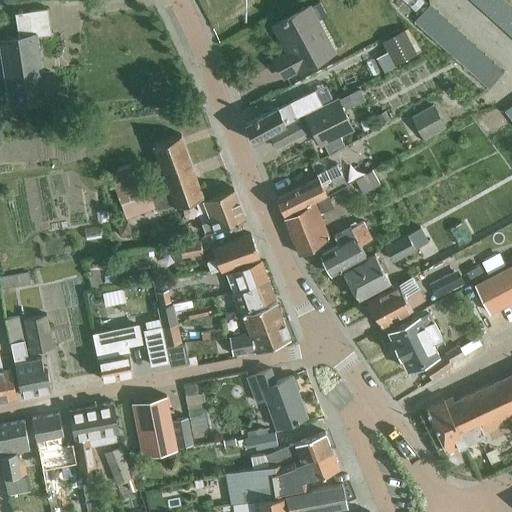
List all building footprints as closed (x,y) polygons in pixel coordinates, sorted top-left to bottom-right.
[(486,11),(496,0),(479,0),(477,3),(486,11)] [(495,20),(511,3),(507,0),(496,0),(486,11),(495,20)] [(505,28),(511,20),(511,4),(511,3),(495,20),(505,28)] [(297,67),(298,70),(333,51),(308,5),(274,24),(288,51),(274,58),(283,75),(297,67)] [(424,30),(438,13),(429,5),(425,8),(414,21),(424,30)] [(50,70),(42,72),(36,35),(51,32),(47,7),(15,12),(19,37),(0,40),(11,104),(54,96),(50,70)] [(433,38),(448,21),(438,13),(424,30),(433,38)] [(442,46),(457,29),(448,21),(433,38),(442,46)] [(383,40),(395,63),(418,51),(405,28),(383,40)] [(452,54),(466,38),(457,29),(442,46),(452,54)] [(461,63),(476,46),(466,38),(452,54),(461,63)] [(471,71),(485,54),(476,46),(461,63),(471,71)] [(480,79),(495,63),(485,54),(471,71),(480,79)] [(495,63),(480,79),(490,88),(504,71),(495,63)] [(246,122),(254,141),(255,141),(255,140),(270,133),(299,117),(305,114),(322,105),(314,91),(291,103),(279,108),(278,106),(262,114),(246,122)] [(187,97),(191,111),(202,107),(197,93),(187,97)] [(305,114),(320,145),(353,129),(337,98),(322,105),(305,114)] [(433,105),(411,117),(424,139),(445,127),(433,105)] [(307,133),(299,117),(270,133),(277,147),(307,133)] [(175,203),(176,205),(203,196),(181,134),(153,144),(168,186),(140,196),(129,165),(109,173),(126,218),(156,207),(157,211),(175,203)] [(362,159),(344,168),(350,180),(368,171),(362,159)] [(355,179),(363,193),(380,183),(372,169),(355,179)] [(276,197),(285,214),(346,184),(341,175),(322,184),(318,177),(276,197)] [(201,222),(206,234),(244,219),(233,189),(203,200),(210,218),(201,222)] [(332,207),(328,196),(317,201),(321,212),(332,207)] [(284,216),(298,253),(328,238),(314,202),(284,216)] [(459,234),(470,230),(463,212),(452,216),(459,234)] [(321,254),(332,274),(366,256),(360,245),(372,238),(363,221),(334,237),(339,245),(321,254)] [(385,247),(393,261),(428,240),(420,227),(385,247)] [(220,269),(221,270),(259,256),(251,233),(212,247),(216,257),(206,260),(210,273),(220,269)] [(180,243),(183,256),(203,252),(200,239),(180,243)] [(344,270),(359,298),(390,281),(375,254),(344,270)] [(235,270),(226,274),(233,292),(242,289),(268,279),(261,261),(261,260),(260,261),(235,270)] [(511,264),(473,285),(488,314),(511,301),(511,264)] [(425,285),(431,299),(464,282),(458,268),(425,285)] [(0,276),(0,277),(2,288),(30,283),(28,271),(0,276)] [(233,292),(231,293),(238,311),(249,307),(275,297),(268,279),(233,292)] [(414,292),(404,297),(398,286),(369,302),(381,324),(411,309),(410,307),(420,302),(414,292)] [(454,291),(478,334),(487,329),(462,287),(454,291)] [(249,333),(283,320),(276,301),(242,314),(249,333)] [(24,319),(31,352),(53,348),(47,314),(24,319)] [(24,339),(23,339),(19,316),(6,319),(21,395),(51,389),(47,369),(44,370),(42,357),(26,360),(24,355),(27,354),(24,339)] [(433,322),(424,326),(419,316),(388,331),(407,369),(437,354),(432,343),(441,338),(433,322)] [(128,343),(112,346),(107,320),(91,323),(102,379),(133,373),(129,354),(130,354),(128,343)] [(234,336),(229,337),(232,354),(254,350),(254,351),(290,338),(283,320),(249,333),(234,336)] [(176,324),(163,327),(166,344),(178,342),(180,341),(176,324)] [(185,345),(179,346),(178,342),(166,344),(171,364),(189,360),(185,345)] [(424,368),(432,379),(453,364),(451,362),(464,353),(457,344),(445,352),(446,353),(424,368)] [(155,348),(159,368),(169,366),(165,346),(155,348)] [(2,369),(0,362),(0,399),(16,396),(10,367),(2,369)] [(292,374),(276,381),(271,367),(247,376),(257,401),(266,398),(276,427),(307,416),(292,374)] [(511,419),(511,373),(447,405),(444,399),(427,407),(448,451),(511,419)] [(166,395),(132,402),(142,455),(177,448),(166,395)] [(97,405),(69,410),(76,448),(75,448),(79,467),(80,467),(80,469),(96,466),(92,445),(116,440),(115,431),(118,431),(112,402),(97,405)] [(79,467),(75,448),(64,450),(61,435),(64,435),(60,413),(32,418),(48,499),(61,496),(53,457),(63,455),(65,470),(79,467)] [(192,444),(187,416),(172,419),(178,447),(192,444)] [(0,424),(0,455),(8,495),(19,492),(16,477),(21,476),(16,453),(30,450),(24,420),(0,424)] [(256,444),(257,448),(277,444),(275,431),(245,437),(247,446),(256,444)] [(264,453),(250,455),(253,468),(269,465),(279,463),(279,464),(293,459),(294,464),(305,460),(332,449),(325,431),(294,443),(265,454),(264,453)] [(218,442),(192,448),(195,461),(221,456),(218,442)] [(103,452),(116,483),(132,477),(119,445),(103,452)] [(253,468),(226,473),(231,504),(233,503),(254,499),(285,494),(282,476),(296,471),(297,475),(302,474),(304,478),(311,475),(312,478),(339,467),(332,449),(305,460),(294,464),(293,459),(279,464),(279,463),(269,465),(253,468)] [(254,499),(233,503),(234,511),(297,511),(313,509),(344,504),(341,484),(326,486),(285,494),(254,499)]
